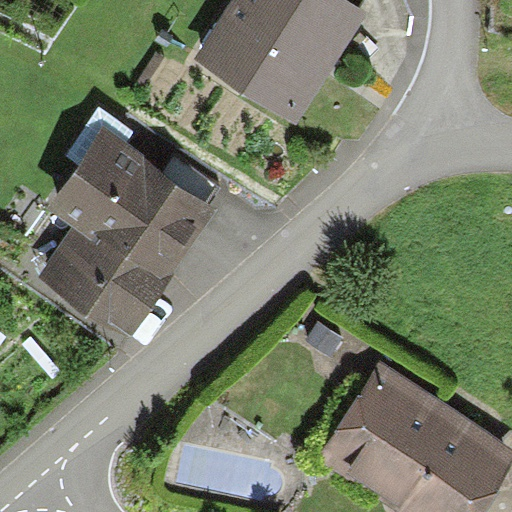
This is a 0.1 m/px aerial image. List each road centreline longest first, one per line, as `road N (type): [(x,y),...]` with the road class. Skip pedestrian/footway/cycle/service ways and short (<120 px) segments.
road 1 (residential): [(31,501),(362,185),(431,150)]
road 2 (residential): [(456,0),(431,150)]
